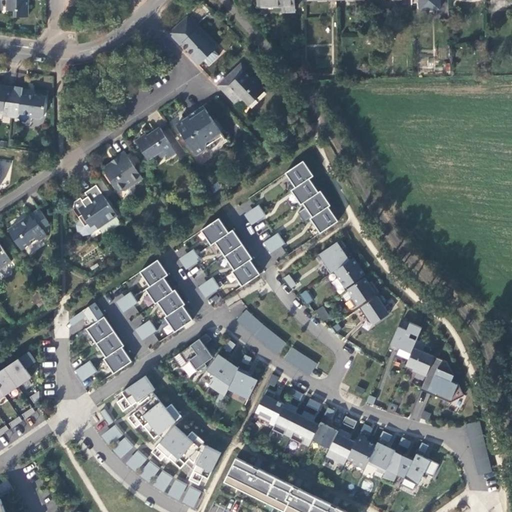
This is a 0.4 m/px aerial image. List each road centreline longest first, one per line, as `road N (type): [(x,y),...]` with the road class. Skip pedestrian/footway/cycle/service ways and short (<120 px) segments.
road 1 (unclassified): [(223,0),(323,120),(392,235),(475,324),(511,411)]
road 2 (residential): [(0,205),(201,74),(144,12)]
road 3 (residential): [(329,394),(216,317),(66,411)]
road 4 (residential): [(483,511),(459,447),(444,435),(329,394)]
road 5 (residential): [(66,411),(120,471),(179,511)]
road 6 (residential): [(329,394),(343,353),(270,276)]
